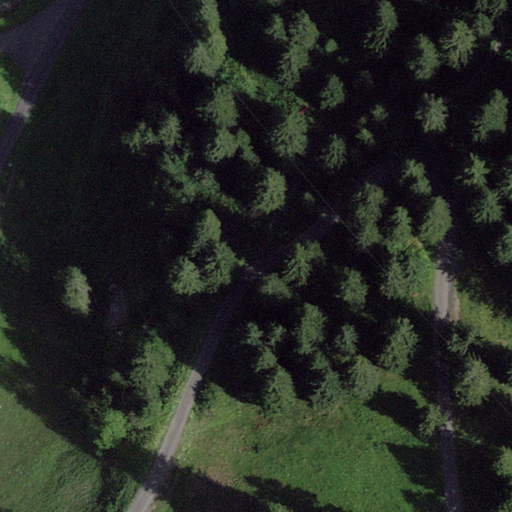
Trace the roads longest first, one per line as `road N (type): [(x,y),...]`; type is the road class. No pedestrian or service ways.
road 1 (unclassified): [(137,511),(240,284),(316,230),(365,182),(400,169),(432,180),(446,218),(445,365),(457,511)]
road 2 (track): [(79,0),(0,157)]
